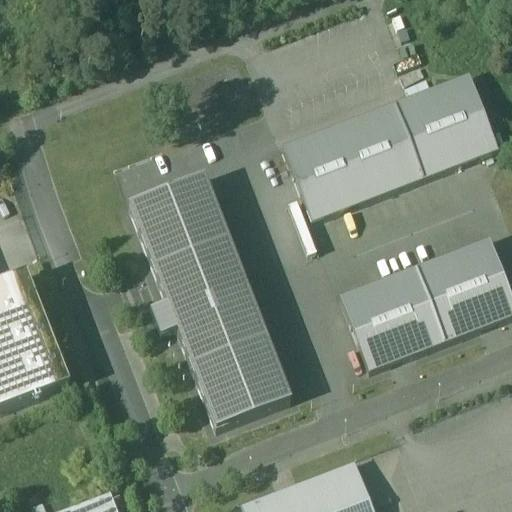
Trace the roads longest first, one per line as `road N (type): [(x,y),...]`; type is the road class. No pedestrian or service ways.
road 1 (unclassified): [(170,511),(78,297),(26,145)]
road 2 (unknown): [(280,135),(398,94),(386,37)]
road 3 (unknown): [(262,87),(386,37)]
road 4 (unknown): [(358,0),(241,52)]
